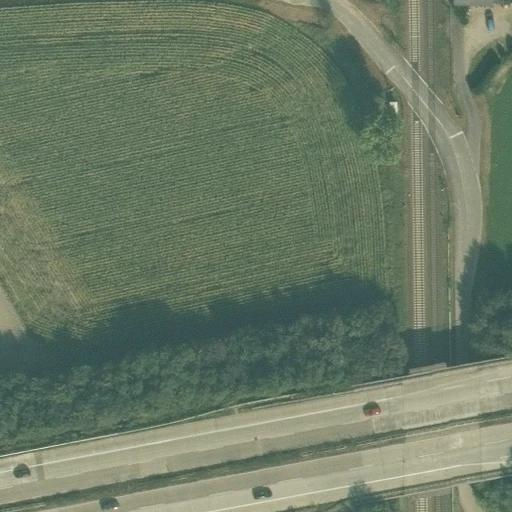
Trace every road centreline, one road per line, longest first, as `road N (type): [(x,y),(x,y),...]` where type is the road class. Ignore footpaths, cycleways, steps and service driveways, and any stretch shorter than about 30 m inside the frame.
road 1 (unclassified): [(314,0),(392,66),(445,131),(460,175),(467,213),(465,488),(476,511)]
road 2 (motorway): [(511,395),(0,492)]
road 3 (motorway): [(139,511),(511,442)]
